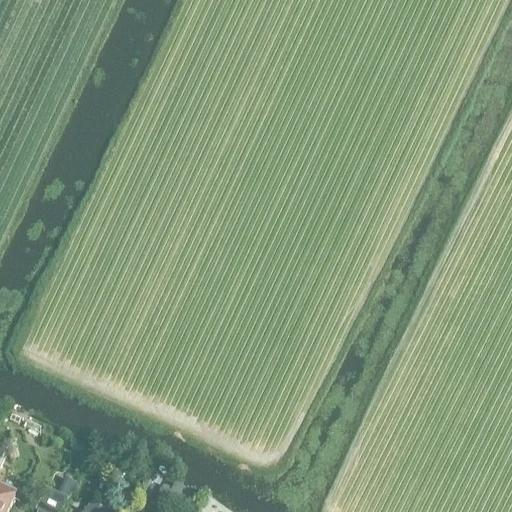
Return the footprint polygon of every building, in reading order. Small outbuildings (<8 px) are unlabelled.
[(0,469),(5,457),(0,454),(0,511),(8,511),(14,502),(14,501),(0,494),(0,469)] [(133,490),(143,474),(130,467),(121,483),(133,490)] [(66,477),(58,492),(69,498),(77,482),(66,477)] [(154,500),(161,504),(162,502),(163,502),(163,501),(170,491),(170,490),(164,486),(154,500)] [(95,511),(104,511),(115,492),(109,489),(99,507),(98,507),(95,511)] [(175,494),(170,491),(163,501),(163,502),(162,502),(163,502),(177,509),(179,503),(175,494)] [(44,494),(35,511),(61,511),(65,504),(44,494)] [(95,511),(98,507),(89,502),(83,511),(95,511)]
